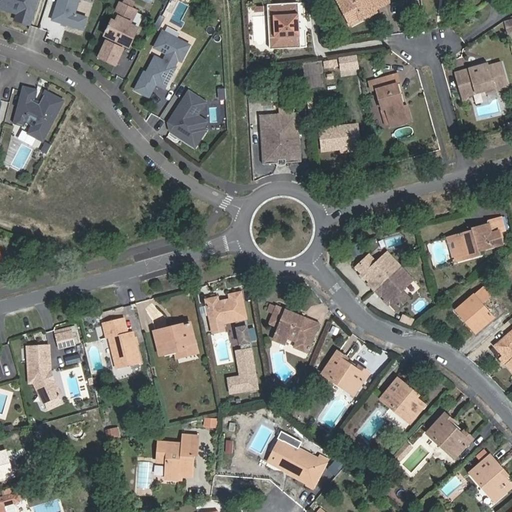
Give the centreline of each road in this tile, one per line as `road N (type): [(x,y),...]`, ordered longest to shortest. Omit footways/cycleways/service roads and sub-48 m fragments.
road 1 (residential): [(0,45),(73,75),(189,187),(246,213)]
road 2 (residential): [(307,259),(359,325),(464,370),(511,416)]
road 3 (residential): [(0,309),(245,238)]
road 4 (track): [(232,188),(224,0)]
road 5 (unclassified): [(322,219),(460,176)]
road 6 (residential): [(427,51),(460,176)]
